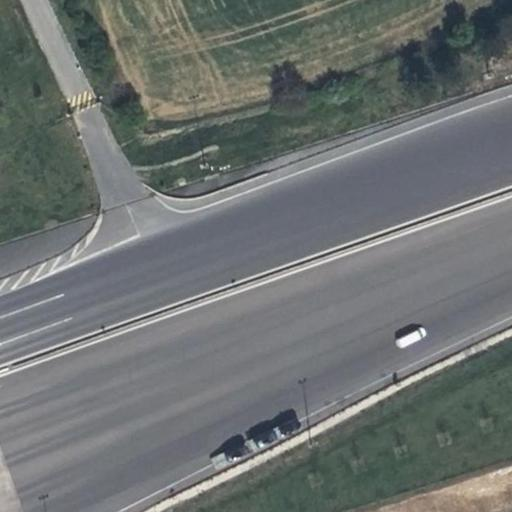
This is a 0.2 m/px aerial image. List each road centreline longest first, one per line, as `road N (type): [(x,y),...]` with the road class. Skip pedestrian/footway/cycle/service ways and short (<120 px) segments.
road 1 (motorway): [(0,462),(511,240)]
road 2 (motorway): [(511,144),(0,317)]
